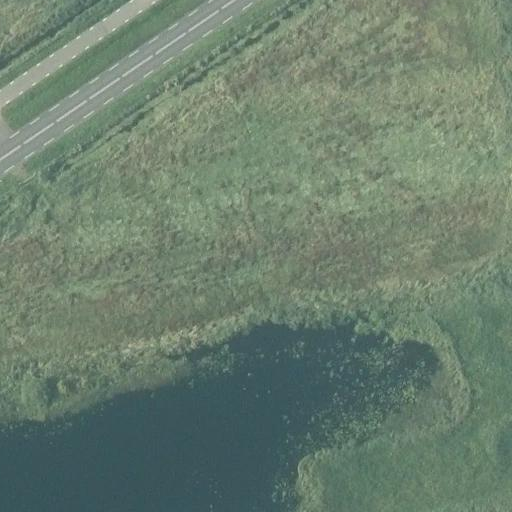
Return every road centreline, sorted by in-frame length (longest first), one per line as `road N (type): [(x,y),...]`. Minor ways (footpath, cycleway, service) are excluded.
road 1 (primary): [(4,157),(234,0)]
road 2 (unclassified): [(0,99),(146,0)]
